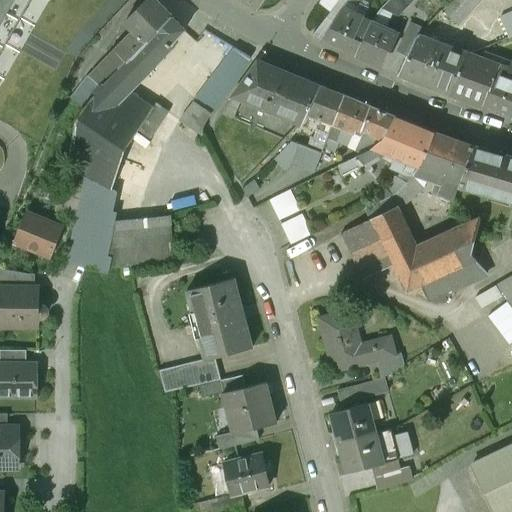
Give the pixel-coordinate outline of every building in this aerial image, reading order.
[(0,0),(0,56),(31,0),(0,0)] [(186,30),(155,0),(146,0),(124,22),(132,31),(115,50),(127,62),(130,60),(144,75),(171,47),(170,46),(186,30)] [(241,0),(258,9),(264,0),(241,0)] [(312,37),(355,56),(366,34),(358,31),(368,7),(361,4),(357,12),(345,7),(349,2),(346,0),(339,0),(332,11),(312,37)] [(322,0),(321,3),(332,11),(339,0),(346,0),(349,2),(355,6),(358,0),(322,0)] [(371,22),(366,34),(355,56),(382,69),(398,34),(385,29),(392,14),(397,16),(413,0),(389,0),(380,11),(371,22)] [(451,0),(442,11),(458,26),(481,0),(451,0)] [(511,12),(500,18),(509,38),(511,36),(511,12)] [(407,57),(416,39),(424,30),(410,23),(396,52),(407,57)] [(399,75),(451,95),(466,57),(453,53),(454,48),(429,39),(427,43),(416,39),(407,57),(399,75)] [(250,58),(234,49),(181,121),(203,136),(204,134),(203,131),(205,125),(212,114),(234,83),(250,58)] [(76,123),(72,163),(112,188),(127,148),(139,131),(149,116),(122,98),(144,75),(130,60),(127,62),(115,50),(83,83),(87,88),(94,81),(102,87),(84,108),(76,123)] [(471,55),(466,57),(451,95),(484,107),(500,66),(471,55)] [(307,114),(319,86),(258,61),(233,97),(241,100),(301,125),(307,114)] [(511,117),(511,62),(509,70),(500,66),(484,107),(511,117)] [(333,124),(344,96),(319,86),(307,114),(333,124)] [(356,130),(366,105),(344,96),(333,124),(333,125),(343,129),(355,134),(356,130)] [(241,100),(233,97),(222,114),(233,119),(241,100)] [(157,104),(149,116),(139,131),(152,140),(170,113),(157,104)] [(366,105),(356,130),(365,133),(382,140),(395,117),(366,105)] [(395,117),(382,140),(373,148),(361,155),(361,156),(358,157),(364,165),(367,168),(382,159),(384,153),(394,157),(390,168),(403,174),(407,162),(421,168),(434,133),(395,117)] [(343,129),(333,125),(326,142),(324,148),(336,153),(339,143),(337,143),(343,129)] [(356,152),(361,155),(373,148),(382,140),(365,133),(356,152)] [(434,133),(421,168),(414,174),(427,179),(436,182),(431,194),(453,202),(458,189),(473,147),(434,133)] [(315,173),(324,148),(326,142),(313,137),(309,148),(303,146),(303,147),(291,143),(274,161),(286,172),(294,165),(315,173)] [(511,157),(473,147),(458,189),(511,204),(511,157)] [(364,165),(358,157),(322,174),(326,183),(364,165)] [(114,189),(112,188),(72,163),(61,221),(70,226),(66,261),(106,274),(107,269),(111,222),(114,189)] [(341,234),(363,280),(393,264),(406,291),(420,285),(425,296),(445,302),(448,288),(485,271),(470,253),(478,221),(417,249),(397,209),(409,201),(424,186),(427,179),(414,174),(406,183),(396,193),(377,203),(365,209),(370,219),(341,234)] [(371,194),(377,203),(396,193),(406,183),(395,177),(385,187),(371,194)] [(242,190),(247,198),(259,190),(254,180),(242,190)] [(291,189),(272,199),(293,243),(313,234),(291,189)] [(26,212),(14,243),(51,258),(64,228),(26,212)] [(172,216),(111,222),(107,269),(175,262),(172,216)] [(36,275),(0,269),(0,289),(35,288),(36,275)] [(511,276),(496,287),(507,302),(510,306),(511,308),(511,276)] [(235,278),(188,291),(206,358),(206,360),(215,358),(253,347),(235,278)] [(502,297),(496,287),(475,298),(481,309),(502,297)] [(0,289),(0,329),(40,329),(40,319),(43,319),(46,318),(48,316),(48,312),(46,309),(43,308),(40,307),(40,289),(0,289)] [(511,308),(510,306),(507,302),(488,316),(510,345),(511,343),(511,308)] [(319,318),(333,373),(379,361),(397,356),(396,354),(392,336),(362,344),(353,309),(319,318)] [(1,350),(1,364),(27,364),(27,350),(1,350)] [(379,361),(383,377),(405,364),(402,353),(396,354),(397,356),(379,361)] [(221,380),(215,358),(206,360),(206,358),(159,371),(165,393),(221,380)] [(0,364),(0,397),(37,397),(37,364),(27,364),(1,364),(0,364)] [(225,393),(247,388),(244,376),(201,386),(203,398),(225,393)] [(381,379),(338,390),(342,404),(387,393),(383,377),(381,379)] [(247,388),(225,393),(233,431),(234,434),(257,428),(277,424),(268,383),(247,388)] [(331,413),(339,443),(375,434),(367,404),(331,413)] [(0,428),(8,429),(8,414),(0,413),(0,428)] [(0,468),(17,469),(18,429),(8,429),(0,428),(0,468)] [(260,440),(257,428),(234,434),(233,431),(216,436),(219,449),(260,440)] [(339,443),(347,472),(371,466),(378,490),(407,482),(412,479),(409,467),(400,469),(398,460),(382,463),(375,434),(339,443)] [(511,511),(511,446),(472,465),(494,511),(511,511)] [(262,455),(225,463),(232,494),(232,495),(240,493),(269,486),(262,455)] [(238,511),(245,510),(240,493),(232,495),(232,494),(182,505),(182,511),(238,511)]
